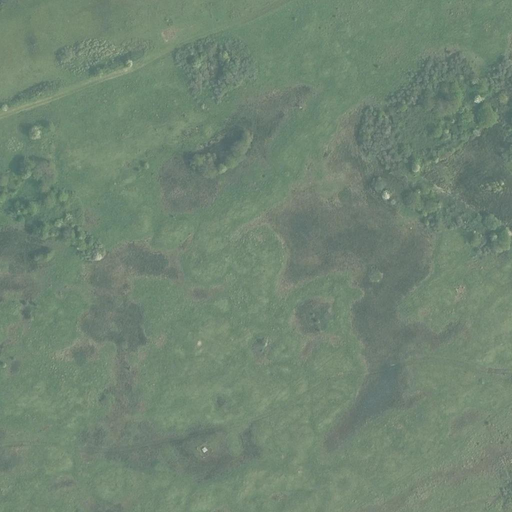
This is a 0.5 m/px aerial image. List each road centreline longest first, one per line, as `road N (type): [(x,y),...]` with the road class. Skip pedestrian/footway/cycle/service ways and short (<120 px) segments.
road 1 (track): [(511,371),(434,360),(398,364),(339,376),(240,422),(120,448),(0,444)]
road 2 (track): [(0,113),(290,0)]
road 3 (track): [(511,400),(348,511)]
